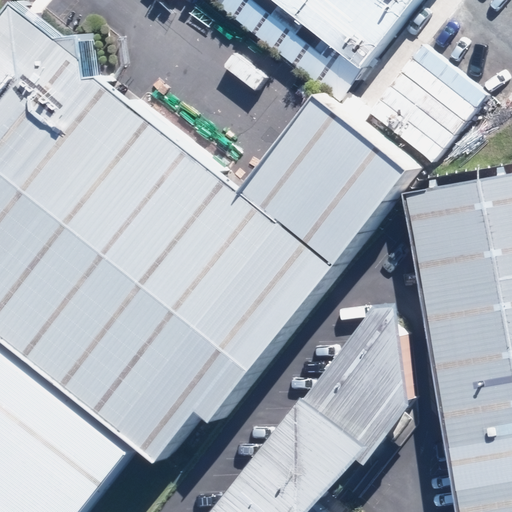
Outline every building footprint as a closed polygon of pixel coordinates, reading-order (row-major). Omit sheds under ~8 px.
[(0,322),(171,458),(212,407),(227,418),(426,167),(332,92),(294,140),(256,189),(113,74),(100,74),(96,31),(68,34),(26,0),(0,34),(0,322)] [(288,0),(371,65),(422,0),(288,0)] [(476,511),(511,511),(511,186),(441,198),(420,224),(435,299),(456,409),(476,511)] [(391,300),(315,391),(393,439),(428,400),(417,297),(391,300)] [(0,511),(90,511),(138,454),(0,339),(0,511)] [(326,511),(335,503),(393,439),(315,391),(236,494),(259,511),(326,511)] [(222,511),(259,511),(236,494),(222,511)] [(326,511),(348,511),(335,503),(326,511)]
